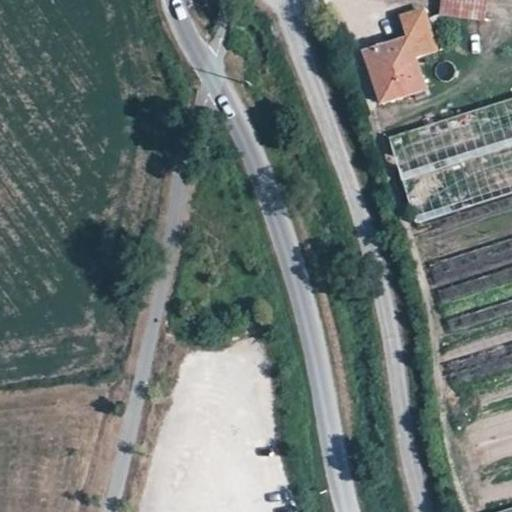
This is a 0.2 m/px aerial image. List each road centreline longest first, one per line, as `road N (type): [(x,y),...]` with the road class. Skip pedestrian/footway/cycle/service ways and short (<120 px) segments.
road 1 (unclassified): [(175,0),(253,150),(304,298),(351,511)]
road 2 (unclassified): [(427,511),(370,245),(281,0)]
